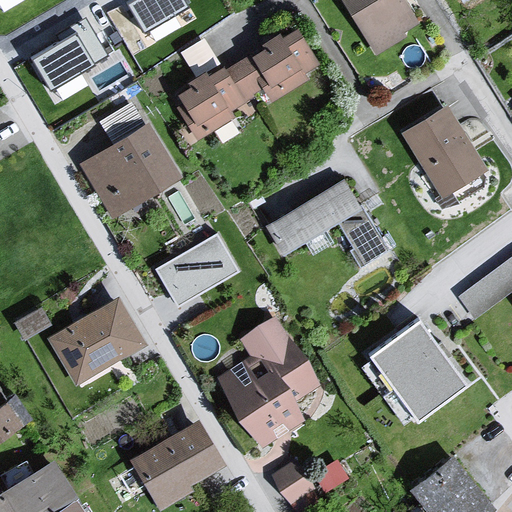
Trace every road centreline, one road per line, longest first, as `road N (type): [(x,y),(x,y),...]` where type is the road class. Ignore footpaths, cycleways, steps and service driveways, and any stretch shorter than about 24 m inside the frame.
road 1 (residential): [(0,66),(264,511)]
road 2 (residential): [(511,141),(462,63),(367,115),(300,0)]
